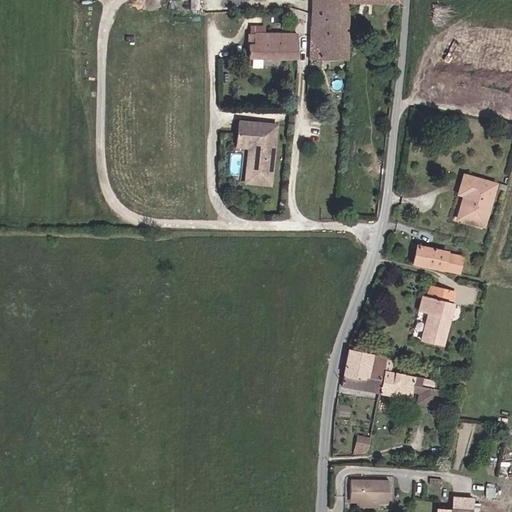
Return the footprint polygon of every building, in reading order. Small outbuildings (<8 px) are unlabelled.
[(350,60),(349,6),(346,6),(346,3),(332,2),(332,8),(316,8),(313,61),(350,60)] [(276,48),(276,37),(256,37),(256,48),(250,48),(250,61),(298,61),(299,48),(276,48)] [(299,37),(276,37),(276,48),(299,48),(299,37)] [(277,137),(278,124),(241,121),(239,147),(251,147),(252,135),(277,137)] [(273,184),(277,137),(252,135),(251,147),(248,182),(273,184)] [(462,175),(458,194),(466,196),(460,220),(484,227),(496,185),(462,175)] [(444,267),(448,252),(419,246),(415,263),(447,271),(447,268),(444,267)] [(447,268),(447,271),(446,273),(457,275),(461,256),(448,252),(444,267),(447,268)] [(427,296),(453,303),(456,291),(431,286),(427,296)] [(453,303),(427,296),(423,295),(419,309),(428,312),(421,338),(442,343),(453,303)] [(346,385),(383,393),(388,356),(351,348),(350,354),(346,385)] [(437,390),(439,383),(393,373),(396,358),(388,356),(383,393),(414,400),(415,392),(423,394),(421,404),(439,408),(443,391),(437,390)] [(465,387),(466,380),(458,378),(457,385),(465,387)] [(358,445),(370,448),(373,439),(360,436),(358,445)] [(360,504),(381,504),(390,504),(391,483),(352,482),(352,504),(360,504)] [(453,499),(453,510),(472,511),(473,500),(453,499)]
